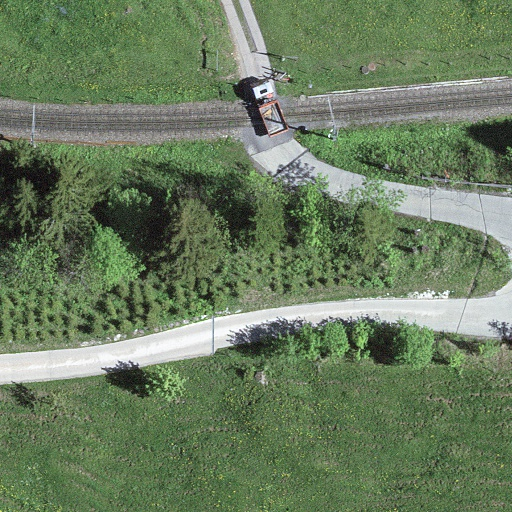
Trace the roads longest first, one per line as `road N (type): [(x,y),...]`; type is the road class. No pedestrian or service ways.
road 1 (track): [(511,314),(479,321),(320,319),(145,359),(0,370)]
road 2 (track): [(231,0),(288,162),(320,183),(511,225)]
